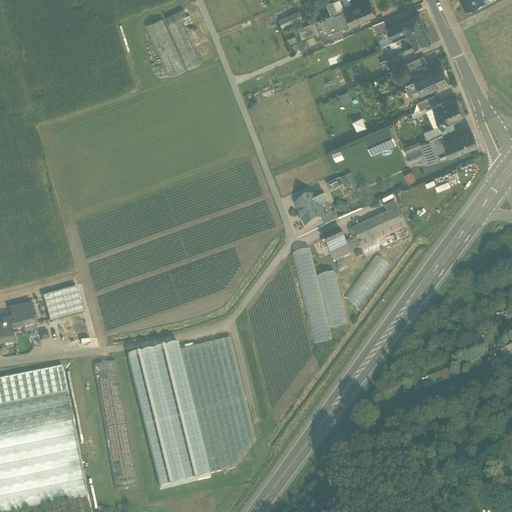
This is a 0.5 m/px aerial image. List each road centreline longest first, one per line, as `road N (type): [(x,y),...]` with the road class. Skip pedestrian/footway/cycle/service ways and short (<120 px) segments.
road 1 (primary): [(256,511),(473,218)]
road 2 (residential): [(482,113),(431,0)]
